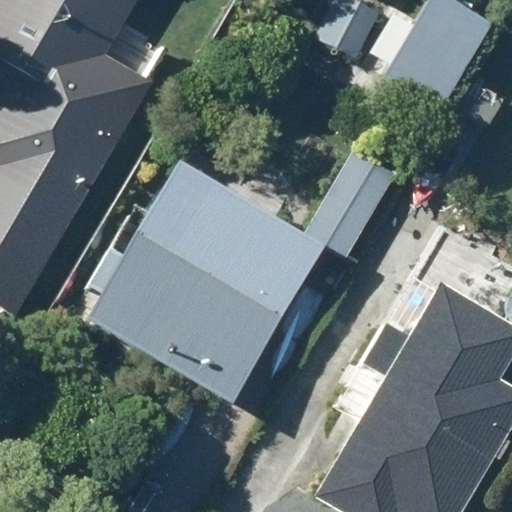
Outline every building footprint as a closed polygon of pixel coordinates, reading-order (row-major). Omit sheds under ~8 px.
[(0,0),(0,283),(12,290),(134,78),(87,51),(116,0),(0,0)] [(368,11),(346,0),(320,0),(302,36),(344,58),(368,11)] [(329,174),(284,246),(323,271),(369,199),(329,174)] [(59,322),(205,408),(261,311),(242,300),(253,282),(236,273),(226,291),(115,226),(59,322)] [(345,418),(298,498),(322,511),(444,511),(511,397),(511,396),(482,379),(508,334),(494,327),(504,310),(492,303),(511,269),(511,260),(478,241),(455,281),(434,268),(421,291),(397,277),(322,405),(345,418)]
